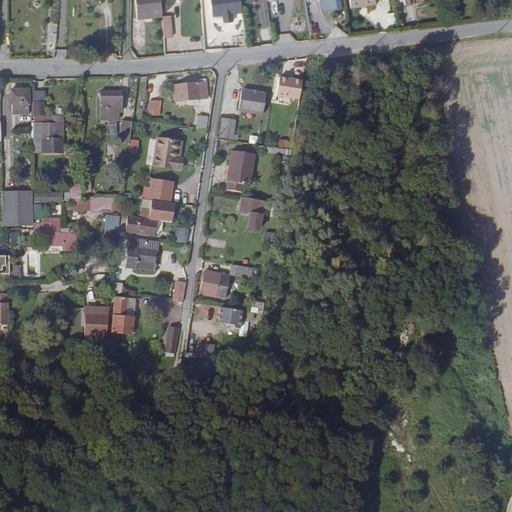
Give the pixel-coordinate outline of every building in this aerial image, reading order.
[(137,0),(139,19),(164,17),(162,0),(137,0)] [(211,0),(214,17),(243,13),(241,0),(211,0)] [(338,0),(320,0),(322,11),(340,8),(338,0)] [(377,5),(376,0),(351,0),(353,9),(377,5)] [(427,0),(404,0),(406,8),(415,6),(415,2),(427,0)] [(173,17),(164,17),(165,38),(175,38),(173,17)] [(277,94),(300,98),(303,80),(280,76),(277,94)] [(206,98),(205,80),(199,81),(199,82),(175,84),(176,100),(206,98)] [(267,92),(243,88),(239,109),(264,113),(267,92)] [(11,101),(13,101),(28,101),(29,101),(29,89),(12,89),(11,101)] [(122,109),(122,91),(101,91),(101,110),(122,109)] [(160,100),(150,99),(148,112),(158,113),(160,100)] [(44,100),(33,101),(33,115),(44,115),(44,100)] [(28,101),(13,101),(13,110),(28,111),(28,101)] [(208,129),(209,116),(198,114),(197,127),(208,129)] [(58,145),(57,122),(42,122),(42,137),(48,137),(49,145),(58,145)] [(235,127),(235,123),(223,122),(221,136),(233,138),(238,139),(240,128),(235,127)] [(178,157),(176,156),(172,156),(173,150),(177,150),(178,140),(159,137),(154,164),(177,167),(178,157)] [(279,146),(288,147),(289,139),(280,138),(279,146)] [(255,152),(233,149),(231,163),(233,164),(231,180),(229,180),(228,189),(244,191),(245,182),(251,183),(255,152)] [(171,198),(173,181),(153,178),(150,195),(171,198)] [(63,202),(64,191),(35,190),(35,202),(63,202)] [(32,191),(2,191),(3,226),(33,225),(32,191)] [(121,209),(123,194),(121,196),(118,196),(111,196),(111,209),(121,209)] [(111,209),(111,196),(83,195),(83,201),(83,209),(111,209)] [(259,228),(264,199),(242,196),(240,210),(250,211),(248,226),(259,228)] [(175,202),(152,199),(149,217),(158,219),(172,221),(175,202)] [(155,235),(158,219),(149,217),(121,213),(118,234),(125,235),(125,230),(155,235)] [(174,241),(187,243),(189,228),(177,226),(174,241)] [(63,230),(63,227),(43,227),(43,232),(48,232),(48,242),(62,243),(62,247),(78,247),(78,232),(72,232),(72,231),(63,230)] [(157,249),(158,239),(129,235),(125,266),(135,267),(136,266),(152,268),(155,249),(157,249)] [(0,280),(9,280),(9,263),(9,257),(0,257),(0,280)] [(9,263),(9,280),(19,280),(19,263),(9,263)] [(253,279),(255,269),(235,266),(234,276),(253,279)] [(227,303),(231,276),(207,272),(203,299),(227,303)] [(183,303),(186,283),(176,281),(173,301),(183,303)] [(111,291),(120,292),(121,283),(112,282),(111,291)] [(0,323),(8,323),(8,292),(0,292),(0,323)] [(129,333),(131,316),(121,315),(124,297),(115,296),(110,331),(129,333)] [(250,311),(262,313),(263,303),(252,302),(250,311)] [(109,307),(84,307),(85,336),(106,336),(109,307)] [(241,310),(220,307),(218,322),(233,324),(232,327),(239,328),(241,310)] [(165,351),(175,352),(178,328),(169,326),(165,351)] [(214,343),(199,343),(199,357),(214,357),(214,343)] [(58,379),(39,379),(39,399),(69,398),(68,384),(64,384),(64,386),(58,386),(58,379)] [(21,386),(7,385),(6,392),(21,393),(21,386)]
